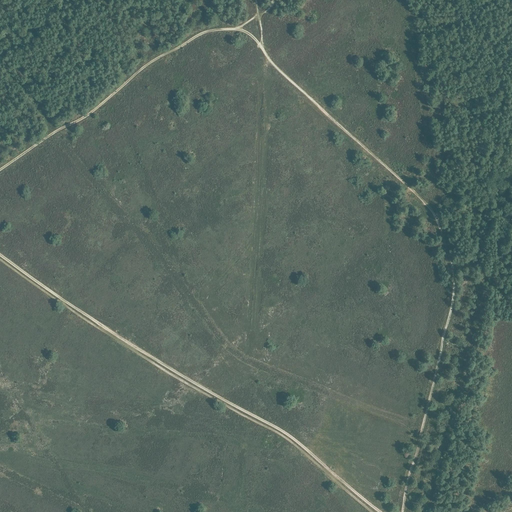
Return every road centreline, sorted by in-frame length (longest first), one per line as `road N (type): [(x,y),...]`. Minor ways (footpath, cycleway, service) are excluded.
road 1 (track): [(0,254),(157,360),(283,431),(380,511)]
road 2 (track): [(370,511),(287,439),(161,369),(0,260)]
road 3 (track): [(262,47),(238,29),(201,32),(0,170)]
road 4 (track): [(402,511),(451,306),(453,268),(440,228)]
road 5 (track): [(440,228),(420,198),(262,47)]
